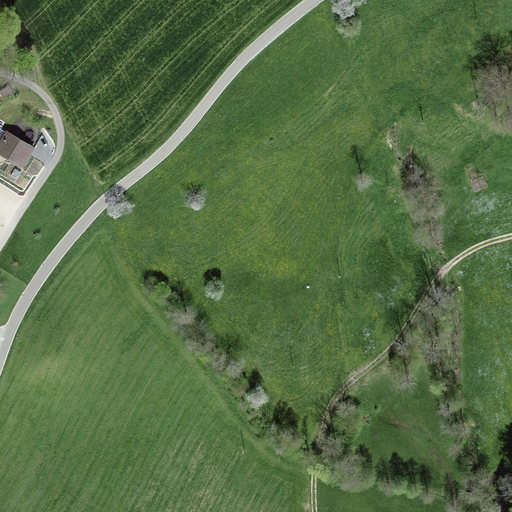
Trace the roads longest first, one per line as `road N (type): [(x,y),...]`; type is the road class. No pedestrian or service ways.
road 1 (tertiary): [(0,352),(45,267),(77,227),(161,154),(276,26),(315,0)]
road 2 (track): [(312,511),(312,464),(324,420),(351,381),(400,335),(451,262),(511,236)]
road 3 (track): [(14,83),(52,113),(56,147),(0,239)]
